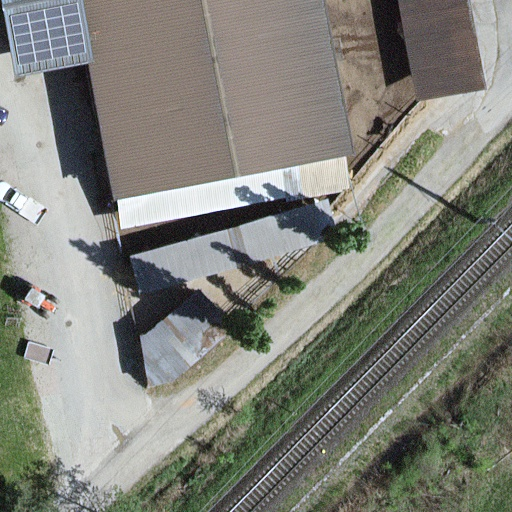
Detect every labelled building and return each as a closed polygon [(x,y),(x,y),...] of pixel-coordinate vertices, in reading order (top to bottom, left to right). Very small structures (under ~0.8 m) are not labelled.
[(339,156),(308,0),(0,0),(0,74),(70,61),(97,201),(106,199),(112,231),(275,200),(276,204),(341,191),(334,157),(339,156)] [(468,91),(451,0),(386,0),(405,102),(468,91)] [(318,199),(119,256),(130,296),(330,239),(318,199)] [(0,350),(9,351),(16,289),(0,287),(0,350)] [(226,324),(188,287),(140,337),(130,339),(141,390),(169,384),(226,324)] [(0,501),(52,449),(7,405),(0,411),(0,501)]
